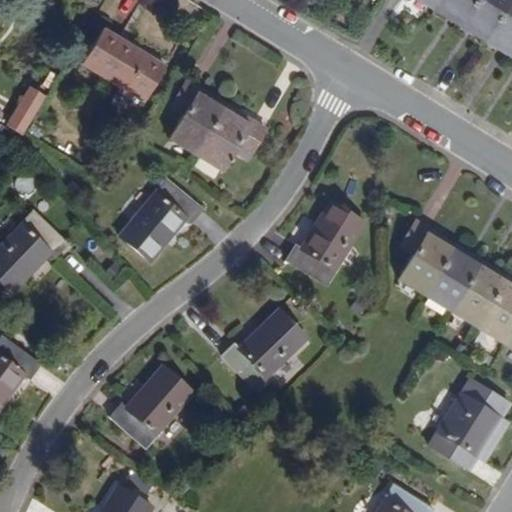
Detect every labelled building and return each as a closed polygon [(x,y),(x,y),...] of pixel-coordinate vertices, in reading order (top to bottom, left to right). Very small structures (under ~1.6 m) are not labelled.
[(487,51),(511,65),(511,0),(395,0),(403,5),(406,1),(432,16),(438,20),(461,34),(487,51)] [(143,115),(164,80),(102,43),(82,78),(143,115)] [(29,128),(49,96),(31,85),(11,117),(29,128)] [(189,128),(175,151),(202,168),(228,124),(202,108),(205,102),(191,94),(175,119),(189,128)] [(252,139),(228,124),(202,168),(226,184),(241,160),(257,169),(272,143),(256,134),(252,139)] [(195,238),(207,224),(169,193),(121,252),(151,277),(187,232),(195,238)] [(324,302),(364,237),(330,217),(303,263),(294,258),(283,278),(324,302)] [(60,267),(72,254),(36,222),(0,262),(0,292),(13,304),(53,261),(60,267)] [(511,290),(508,288),(480,271),(453,255),(429,240),(432,236),(415,227),(399,254),(415,264),(398,294),(421,308),(447,324),(476,342),(502,358),(511,363),(511,290)] [(253,409),(308,356),(280,327),(238,366),(231,360),(218,373),(253,409)] [(34,391),(43,376),(2,349),(0,351),(0,424),(26,387),(34,391)] [(198,400),(167,367),(115,416),(138,440),(147,432),(155,440),(198,400)] [(506,436),(511,425),(511,420),(476,400),(433,469),(470,492),(480,477),(506,436)] [(487,482),(511,441),(511,439),(506,436),(480,477),(487,482)] [(158,511),(160,509),(120,484),(101,511),(158,511)]
